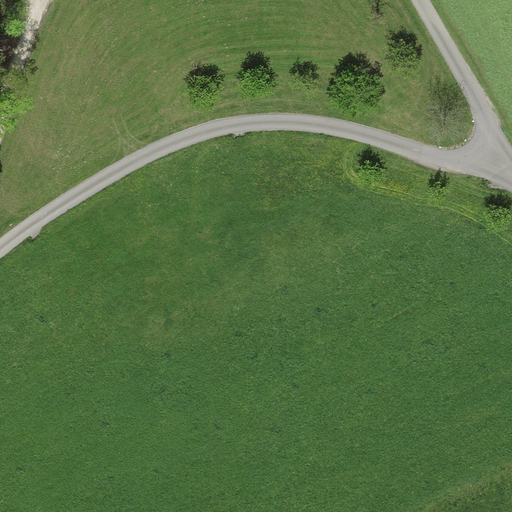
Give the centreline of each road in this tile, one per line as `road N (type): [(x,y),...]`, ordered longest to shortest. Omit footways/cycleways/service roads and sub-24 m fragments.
road 1 (residential): [(499,156),(459,161),(341,129),(245,122),(180,138),(112,170),(0,248)]
road 2 (unclassified): [(499,156),(478,100),(421,0)]
road 3 (track): [(39,0),(0,116)]
